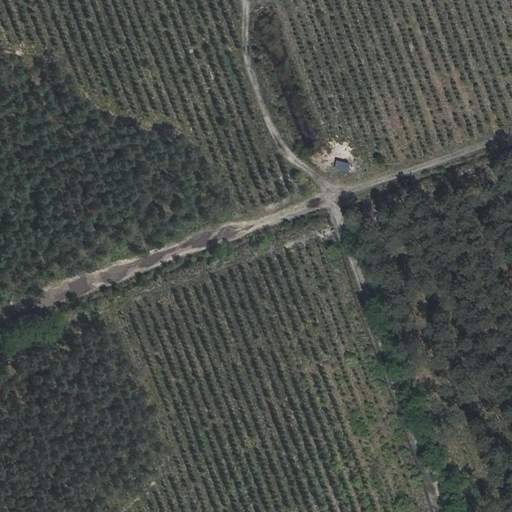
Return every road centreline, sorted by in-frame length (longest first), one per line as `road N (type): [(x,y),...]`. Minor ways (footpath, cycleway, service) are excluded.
road 1 (track): [(0,323),(511,135)]
road 2 (track): [(448,511),(334,200)]
road 3 (track): [(244,0),(244,55),(269,123),(282,149),(334,200)]
